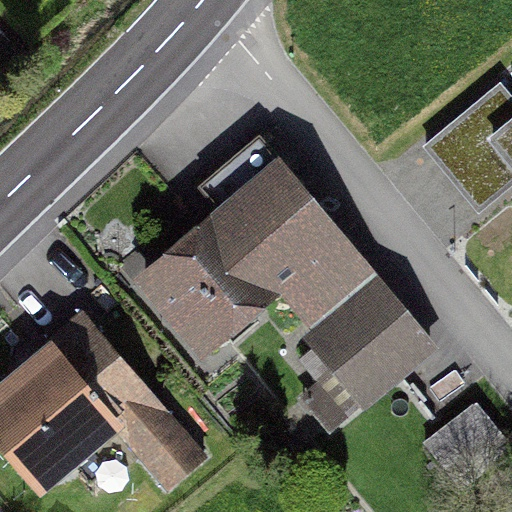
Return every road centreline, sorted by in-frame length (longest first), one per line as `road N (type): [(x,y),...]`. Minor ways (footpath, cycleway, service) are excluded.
road 1 (residential): [(511,391),(229,32)]
road 2 (secondary): [(0,204),(197,0)]
